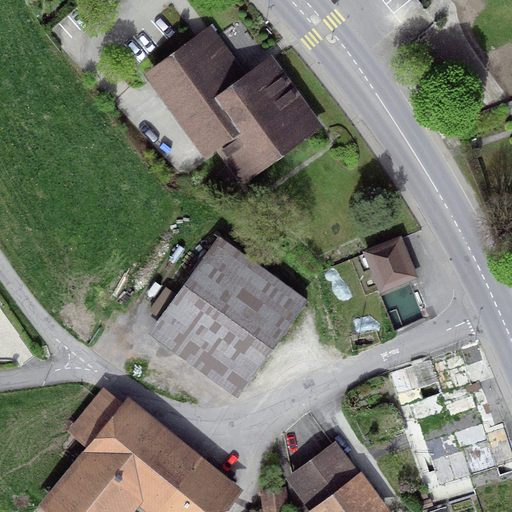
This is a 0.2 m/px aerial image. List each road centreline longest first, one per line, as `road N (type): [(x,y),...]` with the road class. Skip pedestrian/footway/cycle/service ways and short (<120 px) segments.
road 1 (unclassified): [(499,311),(264,406),(217,416),(174,410),(85,364)]
road 2 (secondary): [(297,0),(358,68),(416,155),(499,311)]
road 3 (unclassified): [(85,364),(55,339),(0,265)]
